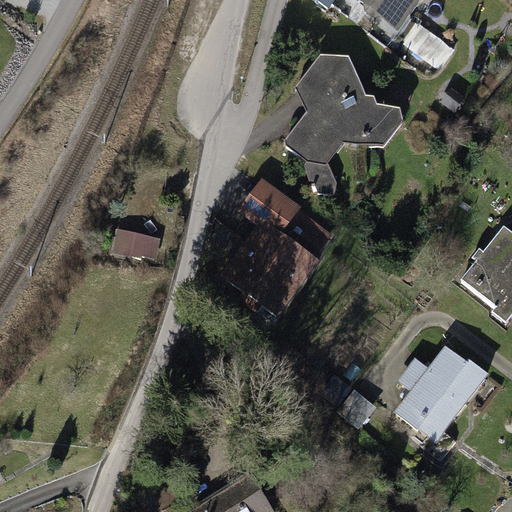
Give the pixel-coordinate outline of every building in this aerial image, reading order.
[(362,0),(402,31),(425,0),(362,0)] [(362,63),(330,59),(304,93),(317,115),(294,143),(294,150),(315,167),(340,173),(358,149),(405,152),(417,129),(412,113),(397,115),(379,105),(362,63)] [(250,214),(272,230),(233,280),(293,326),(336,270),(323,260),(340,238),(271,186),(250,214)] [(511,231),(509,229),(466,281),(505,312),(501,317),(511,325),(511,231)] [(170,242),(125,230),(117,259),(163,270),(170,242)] [(441,449),(495,380),(450,346),(432,370),(418,358),(400,381),(413,392),(396,414),(441,449)] [(418,436),(361,392),(346,412),(402,456),(418,436)] [(287,511),(264,473),(199,511),(287,511)]
